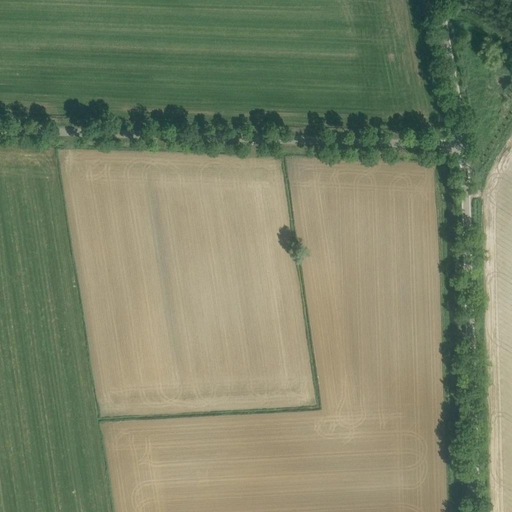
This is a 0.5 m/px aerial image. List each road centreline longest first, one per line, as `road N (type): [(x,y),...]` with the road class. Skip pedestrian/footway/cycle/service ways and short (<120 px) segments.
road 1 (unclassified): [(460,150),(0,135)]
road 2 (unclassified): [(476,511),(460,150)]
road 3 (unclassified): [(460,150),(436,0)]
